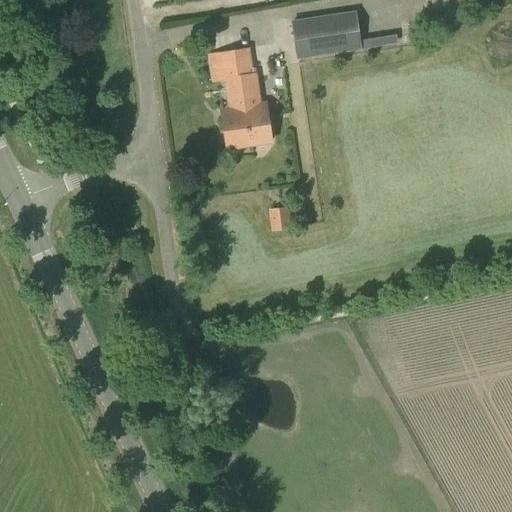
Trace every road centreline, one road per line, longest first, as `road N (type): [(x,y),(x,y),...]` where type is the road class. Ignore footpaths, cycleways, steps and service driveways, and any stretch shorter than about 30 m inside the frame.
road 1 (secondary): [(166,511),(127,446),(21,197)]
road 2 (unclassified): [(181,326),(153,156)]
road 3 (unclassified): [(153,156),(133,0)]
road 4 (unclassified): [(153,156),(21,197)]
